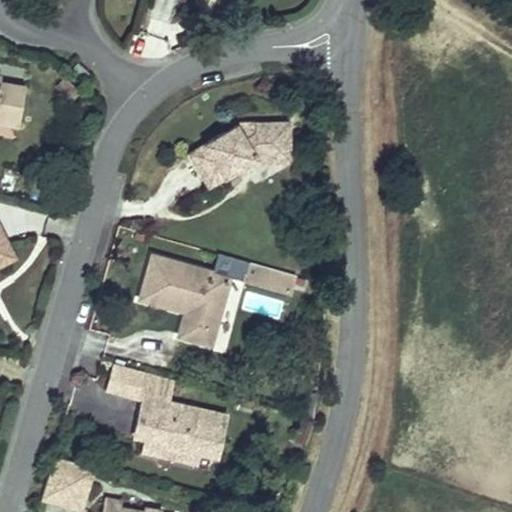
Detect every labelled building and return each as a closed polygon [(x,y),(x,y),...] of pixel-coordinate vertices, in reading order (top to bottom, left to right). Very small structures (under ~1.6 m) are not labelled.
[(89,73),(78,63),(71,71),(81,81),(89,73)] [(0,123),(18,126),(24,88),(0,83),(0,123)] [(277,163),(276,145),(289,144),(289,121),(253,122),(253,133),(244,139),(235,125),(187,154),(208,189),(240,170),(255,161),(258,166),(263,164),(277,163)] [(253,133),(253,122),(239,123),(235,125),(244,139),(253,133)] [(290,162),(289,144),(276,145),(277,163),(290,162)] [(243,175),(258,166),(255,161),(240,170),(243,175)] [(0,264),(14,258),(0,231),(0,264)] [(288,295),(294,275),(218,254),(213,273),(152,256),(140,299),(185,312),(178,336),(210,345),(229,278),(288,295)] [(119,394),(127,367),(113,364),(106,390),(119,394)] [(218,458),(227,416),(167,403),(172,380),(127,367),(119,394),(136,398),(136,397),(141,398),(138,414),(149,416),(143,441),(141,452),(172,459),(185,451),(197,453),(218,458)] [(310,415),(315,396),(296,391),(290,410),(310,415)] [(143,441),(149,416),(138,414),(132,439),(143,441)] [(305,444),(312,423),(302,420),(295,440),(305,444)] [(195,464),(197,453),(185,451),(172,459),(195,464)] [(80,511),(92,471),(54,459),(41,499),(80,511)] [(137,511),(120,509),(121,502),(104,499),(101,511),(137,511)]
